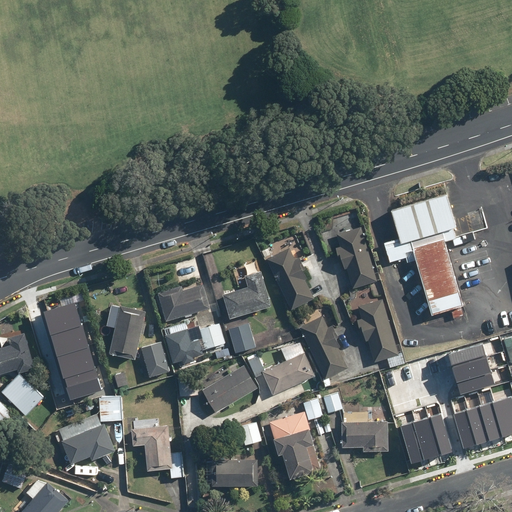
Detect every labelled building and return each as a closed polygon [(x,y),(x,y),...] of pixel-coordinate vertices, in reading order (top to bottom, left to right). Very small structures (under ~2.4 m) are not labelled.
[(451,196),(395,212),(409,259),(419,256),(435,315),(466,306),(448,243),(463,239),(451,196)] [(481,208),(468,212),(474,232),(487,228),(481,208)] [(364,232),(338,238),(345,268),(348,267),(353,287),(377,281),(364,232)] [(290,248),(268,258),(291,308),(314,298),(306,278),(308,277),(299,256),(295,258),(290,248)] [(248,285),(223,293),(231,318),(272,305),(262,270),(245,275),(248,285)] [(183,288),(182,284),(158,292),(167,320),(210,307),(202,282),(183,288)] [(362,318),(358,319),(364,340),(368,339),(374,361),(387,357),(390,367),(405,362),(401,350),(398,351),(383,298),(359,305),(362,318)] [(66,310),(53,313),(75,393),(102,385),(78,299),(64,302),(66,310)] [(147,310),(121,304),(110,352),(136,358),(147,310)] [(322,315),(300,326),(326,378),(348,367),(339,348),(343,346),(332,324),(328,326),(322,315)] [(249,322),(229,328),(237,352),(256,346),(249,322)] [(202,323),(169,334),(178,362),(211,351),(202,323)] [(11,344),(0,347),(0,372),(18,368),(19,372),(35,367),(26,333),(9,337),(11,344)] [(497,339),(484,343),(491,366),(504,362),(497,339)] [(161,341),(142,346),(151,376),(170,370),(161,341)] [(451,358),(461,395),(493,387),(482,349),(451,358)] [(273,394),(316,376),(306,352),(265,370),(258,354),(247,358),(255,377),(264,373),(273,394)] [(258,386),(245,365),(202,391),(215,412),(258,386)] [(401,368),(382,373),(389,397),(407,392),(401,368)] [(20,373),(2,391),(26,415),(44,397),(20,373)] [(198,376),(179,377),(180,395),(198,395),(198,376)] [(339,392),(324,396),(329,413),(344,408),(339,392)] [(121,394),(100,396),(101,421),(123,420),(121,394)] [(511,396),(511,395),(455,411),(465,447),(511,433),(511,396)] [(319,398),(304,403),(309,419),(324,415),(319,398)] [(0,401),(0,400),(0,422),(5,428),(16,418),(0,401)] [(305,411),(268,421),(278,455),(284,453),(291,477),(315,471),(308,444),(313,443),(305,411)] [(402,425),(412,461),(454,449),(443,413),(402,425)] [(258,421),(241,424),(245,444),(262,441),(258,421)] [(328,421),(318,425),(326,448),(336,445),(328,421)] [(389,451),(389,421),(340,421),(340,446),(362,446),(362,451),(389,451)] [(116,450),(105,422),(61,440),(71,463),(90,456),(92,460),(116,450)] [(170,424),(131,426),(132,445),(146,444),(147,470),(170,469),(171,477),(185,477),(183,452),(172,453),(170,424)] [(259,486),(259,458),(212,458),(211,485),(259,486)] [(28,469),(8,462),(1,481),(21,488),(28,469)] [(46,485),(37,478),(26,491),(33,497),(21,511),(58,511),(70,498),(49,481),(46,485)]
